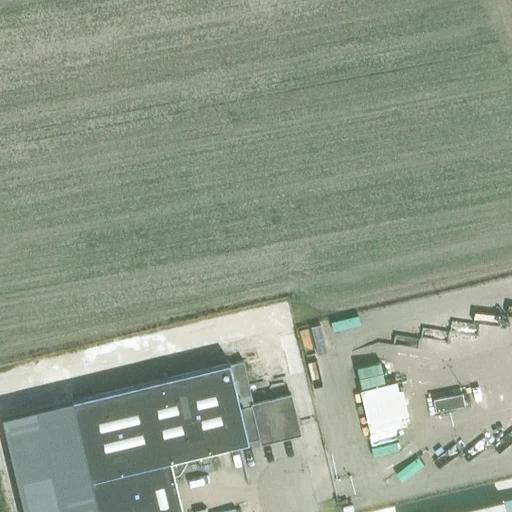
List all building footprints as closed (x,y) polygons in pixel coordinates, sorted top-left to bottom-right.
[(356,364),(359,384),(384,379),(380,359),(356,364)] [(231,362),(3,416),(26,511),(240,511),(230,468),(239,466),(235,446),(250,442),(231,362)] [(396,382),(360,390),(371,433),(406,424),(404,415),(407,414),(401,389),(398,390),(396,382)] [(300,429),(288,388),(249,399),(260,440),(300,429)] [(436,411),(465,405),(463,393),(433,399),(436,411)] [(341,504),(342,511),(386,511),(382,494),(341,504)] [(449,511),(507,511),(504,499),(449,511)]
